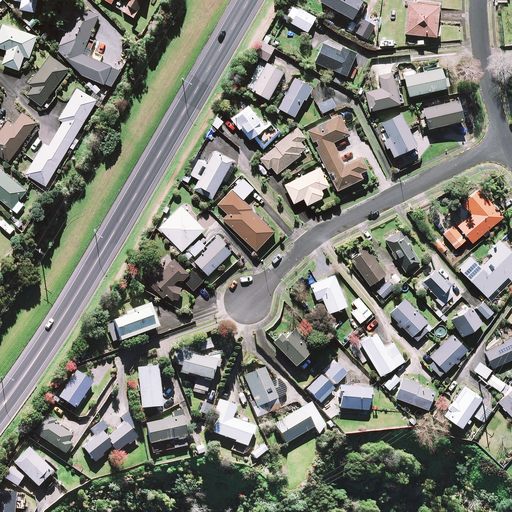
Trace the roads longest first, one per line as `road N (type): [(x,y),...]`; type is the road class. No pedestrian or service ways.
road 1 (trunk): [(248,0),(66,312),(0,409)]
road 2 (residential): [(249,296),(322,230),(505,140)]
road 3 (residential): [(505,140),(480,46),(479,0)]
